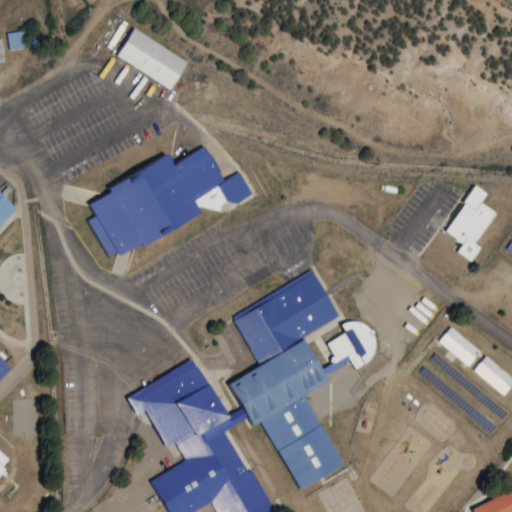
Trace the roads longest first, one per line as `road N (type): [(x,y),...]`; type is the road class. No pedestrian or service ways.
road 1 (residential): [(0,123),(69,63),(369,166),(495,181),(511,190)]
road 2 (residential): [(29,96),(58,330),(80,369),(93,462)]
